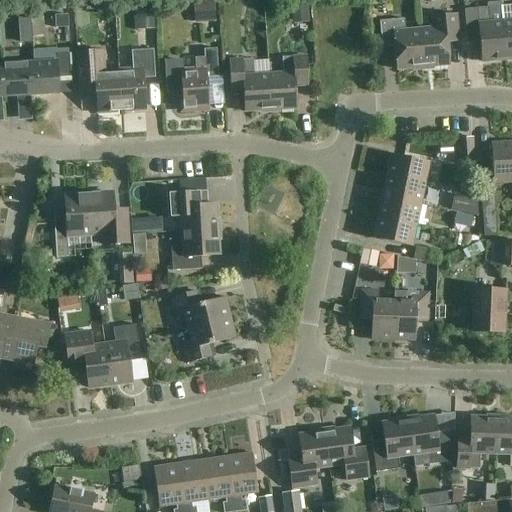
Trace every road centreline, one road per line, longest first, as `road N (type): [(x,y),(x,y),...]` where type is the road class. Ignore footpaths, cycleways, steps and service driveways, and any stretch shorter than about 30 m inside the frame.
road 1 (residential): [(25,438),(160,421),(272,394),(296,376),(302,358)]
road 2 (residential): [(264,360),(243,266),(237,144)]
road 3 (residential): [(341,163),(356,103),(511,97)]
road 4 (residential): [(511,380),(383,376),(302,358)]
road 5 (residential): [(237,144),(76,153),(31,143)]
road 6 (residential): [(302,358),(341,163)]
